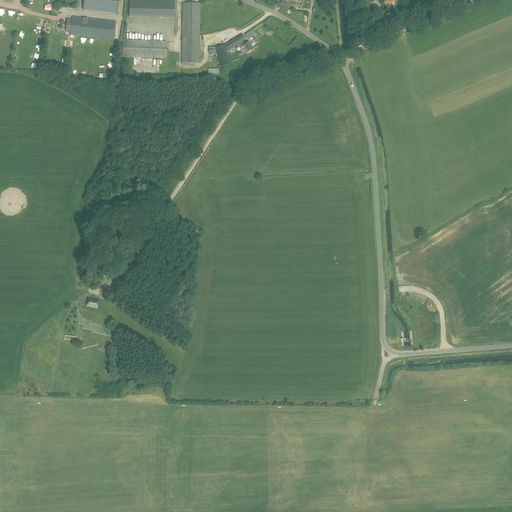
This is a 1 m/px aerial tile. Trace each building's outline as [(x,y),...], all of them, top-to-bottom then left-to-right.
[(84,0),(83,9),(117,13),(118,0),(84,0)] [(129,17),(174,17),(175,1),(130,0),(129,17)] [(182,63),(199,64),(200,3),(183,3),(182,63)] [(72,20),(68,20),(67,31),(71,32),(70,35),(114,40),(114,36),(116,22),(72,17),(72,20)] [(254,36),(251,31),(245,35),(248,40),(254,36)] [(220,62),(221,66),(229,64),(226,52),(239,44),(241,48),(244,46),(247,52),(253,49),(250,45),(251,45),(249,42),(247,43),(246,40),(242,34),(225,45),(216,47),(218,56),(220,62)] [(167,41),(123,40),(122,57),(166,58),(167,41)] [(211,57),(218,56),(216,47),(209,48),(209,51),(211,57)] [(192,75),(192,66),(181,66),(181,74),(192,75)] [(86,306),(97,309),(99,301),(88,298),(86,306)]
